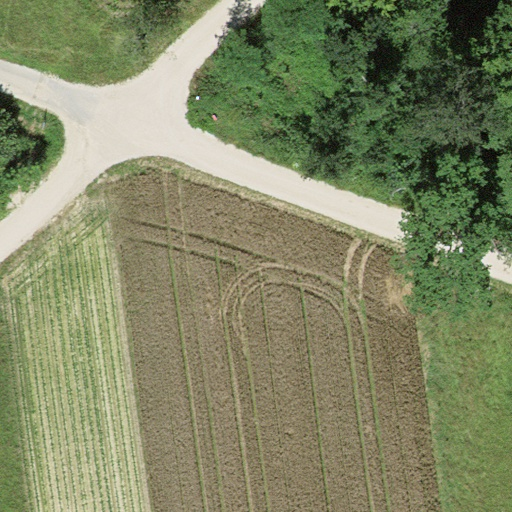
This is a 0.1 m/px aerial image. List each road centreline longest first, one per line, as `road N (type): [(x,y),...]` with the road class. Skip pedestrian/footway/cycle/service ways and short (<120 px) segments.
road 1 (track): [(120,130),(511,269)]
road 2 (track): [(251,0),(120,130)]
road 3 (track): [(120,130),(0,243)]
road 4 (track): [(0,80),(120,130)]
